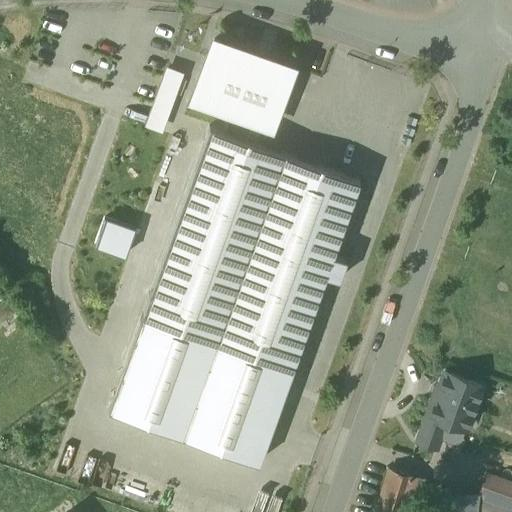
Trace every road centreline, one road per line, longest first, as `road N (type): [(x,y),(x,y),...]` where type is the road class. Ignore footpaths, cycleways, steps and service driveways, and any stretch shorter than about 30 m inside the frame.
road 1 (residential): [(485,69),(336,511)]
road 2 (residential): [(259,0),(485,69)]
